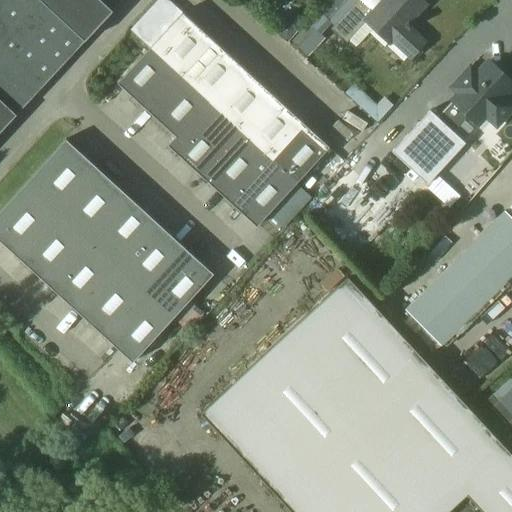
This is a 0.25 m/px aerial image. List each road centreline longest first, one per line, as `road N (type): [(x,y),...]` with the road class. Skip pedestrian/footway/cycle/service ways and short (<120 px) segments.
road 1 (unclassified): [(60,87),(228,246)]
road 2 (unclassified): [(212,0),(361,134)]
road 3 (unclassified): [(0,284),(90,365)]
